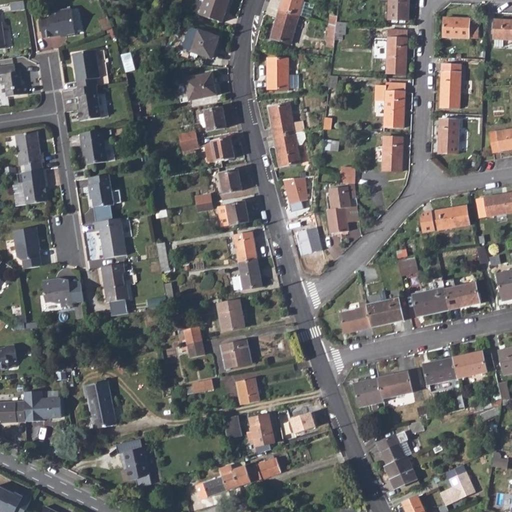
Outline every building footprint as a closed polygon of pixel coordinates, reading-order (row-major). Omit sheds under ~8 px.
[(204,0),(200,14),(222,21),(229,0),(204,0)] [(283,0),(281,10),(301,16),(305,2),(305,0),(283,0)] [(391,0),(390,19),(409,20),(409,0),(391,0)] [(22,2),(8,4),(9,11),(23,9),(22,2)] [(305,2),(301,16),(311,19),(315,4),(305,2)] [(48,18),(38,19),(41,38),(72,34),(69,10),(48,13),(48,18)] [(301,16),(281,10),(272,39),(292,45),(301,16)] [(445,18),(444,37),(478,39),(479,20),(445,18)] [(511,20),(496,20),(495,39),(496,39),(496,46),(504,46),(505,40),(511,39),(511,20)] [(338,27),(336,40),(343,40),(344,35),(346,35),(347,22),(338,21),(338,27)] [(199,28),(192,50),(212,56),(219,35),(199,28)] [(390,30),(388,73),(406,74),(408,31),(390,30)] [(94,51),(71,56),(77,90),(95,86),(97,86),(96,80),(99,79),(94,51)] [(124,73),(131,71),(127,55),(119,57),(124,73)] [(269,58),(268,89),(290,89),(290,59),(269,58)] [(443,65),(441,107),(460,108),(461,66),(443,65)] [(0,86),(5,86),(7,99),(27,96),(26,86),(21,87),(20,74),(15,74),(14,67),(0,69),(0,86)] [(200,74),(184,78),(189,99),(217,94),(213,75),(201,78),(200,74)] [(406,84),(388,84),(388,86),(377,86),(376,102),(387,102),(386,127),(404,128),(406,84)] [(77,90),(73,90),(74,98),(78,98),(79,105),(80,110),(78,110),(80,122),(101,118),(95,86),(77,90)] [(270,107),(276,137),(296,133),(291,104),(270,107)] [(205,112),(199,113),(200,119),(200,122),(201,124),(204,126),(207,125),(208,130),(227,126),(223,107),(205,110),(205,112)] [(441,119),(439,154),(458,154),(459,120),(441,119)] [(511,129),(490,133),(493,152),(511,148),(511,129)] [(105,130),(79,135),(82,153),(84,153),(86,166),(107,162),(103,141),(107,140),(105,130)] [(181,133),(183,142),(198,138),(197,130),(181,133)] [(35,142),(37,141),(36,133),(14,136),(18,166),(23,166),(24,174),(41,171),(40,164),(42,163),(41,155),(39,156),(37,144),(35,144),(35,142)] [(296,133),(276,137),(281,166),(302,163),(296,133)] [(230,136),(212,140),(216,159),(234,155),(230,136)] [(386,137),(384,171),(402,171),(404,137),(386,137)] [(198,138),(183,142),(184,149),(200,146),(198,138)] [(238,169),(219,172),(223,192),(241,189),(238,169)] [(342,169),(341,184),(356,185),(356,170),(342,169)] [(15,184),(20,184),(20,186),(23,205),(44,202),(42,188),(45,187),(43,171),(41,171),(24,174),(13,175),(15,184)] [(107,176),(86,180),(87,187),(86,187),(88,196),(90,195),(92,208),(101,207),(104,208),(112,206),(112,204),(110,192),(107,176)] [(305,177),(287,180),(292,205),(310,199),(305,177)] [(23,205),(20,186),(10,187),(12,207),(23,205)] [(349,224),(346,209),(352,208),(349,187),(331,190),(332,196),(327,197),(333,235),(350,232),(349,224)] [(196,196),(198,204),(211,201),(210,193),(196,196)] [(511,193),(478,199),(481,217),(511,211),(511,193)] [(245,200),(227,203),(230,223),(249,220),(245,200)] [(211,201),(198,204),(199,211),(213,209),(211,201)] [(230,223),(227,203),(217,205),(220,224),(230,223)] [(468,206),(425,213),(427,231),(471,225),(468,206)] [(352,208),(346,209),(349,224),(361,222),(359,207),(352,208)] [(368,214),(362,220),(366,224),(372,218),(368,214)] [(119,219),(93,224),(95,233),(99,233),(100,241),(102,241),(103,245),(101,245),(104,260),(126,256),(119,219)] [(20,261),(21,269),(38,266),(35,243),(36,243),(34,228),(11,232),(15,258),(19,261),(20,261)] [(234,235),(239,262),(257,259),(253,232),(234,235)] [(167,241),(158,243),(163,271),(172,269),(167,241)] [(485,247),(478,249),(481,263),(487,261),(485,247)] [(415,258),(407,259),(411,274),(418,273),(415,258)] [(257,259),(239,262),(243,289),(262,285),(257,259)] [(407,259),(399,260),(402,276),(411,274),(407,259)] [(121,265),(99,269),(101,278),(103,278),(104,287),(103,287),(105,304),(128,300),(125,288),(123,288),(121,277),(123,274),(121,265)] [(511,271),(498,275),(504,299),(511,297),(511,271)] [(53,282),(53,280),(40,282),(43,303),(49,302),(57,305),(58,308),(69,306),(66,284),(65,281),(57,280),(57,282),(53,282)] [(77,282),(66,284),(69,303),(80,302),(77,282)] [(171,283),(164,284),(166,299),(173,298),(171,283)] [(477,285),(447,291),(451,313),(462,310),(462,308),(481,304),(477,285)] [(447,291),(446,290),(414,297),(419,317),(440,312),(441,315),(451,313),(447,291)] [(158,298),(147,300),(148,307),(159,305),(158,298)] [(240,299),(217,303),(222,330),(245,326),(240,299)] [(401,300),(369,307),(369,309),(373,326),(396,321),(397,324),(406,322),(401,300)] [(373,326),(369,309),(369,307),(368,303),(360,304),(361,311),(341,315),(345,336),(374,330),(373,326)] [(199,325),(179,330),(180,336),(185,335),(187,344),(202,340),(199,325)] [(247,338),(219,344),(224,366),(251,361),(247,338)] [(202,340),(187,344),(190,355),(204,352),(202,340)] [(6,349),(6,347),(0,348),(0,368),(9,367),(8,362),(9,362),(10,361),(16,359),(14,348),(6,349)] [(511,374),(511,348),(501,352),(506,376),(511,374)] [(464,358),(455,359),(460,381),(489,375),(485,356),(464,360),(464,358)] [(460,381),(455,359),(446,362),(446,364),(427,369),(430,387),(436,386),(460,381)] [(399,377),(381,382),(385,399),(413,393),(409,373),(399,375),(399,377)] [(253,375),(235,379),(240,402),(258,398),(253,375)] [(210,377),(191,381),(193,391),(212,387),(210,377)] [(88,395),(90,403),(112,398),(108,378),(84,383),(86,395),(88,395)] [(381,382),(380,379),(370,382),(371,384),(355,388),(361,409),(386,403),(385,399),(381,382)] [(506,384),(499,385),(502,400),(510,400),(506,384)] [(26,393),(27,422),(45,421),(45,417),(50,417),(50,419),(63,418),(62,398),(44,399),(43,392),(26,393)] [(112,398),(90,403),(94,422),(116,418),(112,398)] [(27,416),(26,401),(0,402),(0,420),(2,421),(8,420),(8,423),(27,422),(27,416)] [(268,412),(249,416),(252,429),(246,430),(248,438),(253,437),(255,444),(273,441),(268,412)] [(236,414),(224,417),(228,436),(240,434),(236,414)] [(116,418),(94,422),(94,426),(116,421),(116,418)] [(378,445),(388,466),(406,458),(400,444),(408,441),(405,433),(378,445)] [(274,446),(273,441),(255,444),(256,452),(262,450),(265,449),(274,446)] [(121,452),(124,463),(127,463),(127,467),(130,479),(138,478),(140,486),(149,484),(154,483),(149,465),(145,446),(121,452)] [(222,476),(196,485),(200,499),(281,470),(276,457),(246,467),(245,464),(233,469),(230,464),(219,468),(222,476)] [(388,466),(385,467),(395,489),(417,480),(407,458),(406,458),(388,466)] [(494,460),(492,468),(508,470),(509,462),(494,460)] [(454,489),(441,495),(447,507),(476,494),(464,466),(447,473),(454,489)] [(196,472),(187,475),(188,480),(198,478),(196,472)] [(0,511),(1,511),(25,511),(32,499),(24,495),(24,497),(17,493),(16,495),(0,487),(0,511)] [(403,504),(406,511),(425,511),(419,497),(403,504)]
